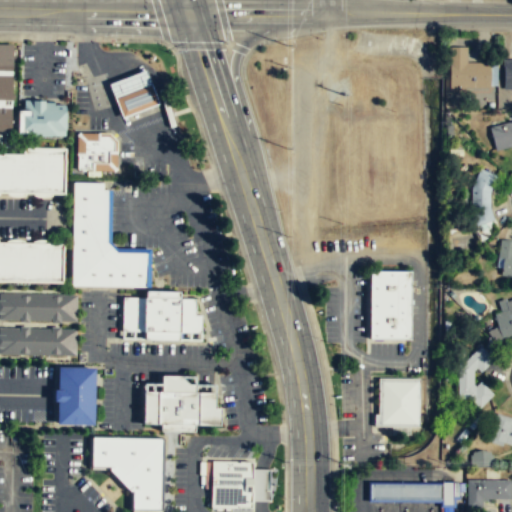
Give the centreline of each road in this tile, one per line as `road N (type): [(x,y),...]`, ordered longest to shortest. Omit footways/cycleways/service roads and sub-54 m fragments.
road 1 (secondary): [(308,430),(276,283),(192,16)]
road 2 (tertiary): [(192,16),(511,14)]
road 3 (tertiary): [(0,12),(192,16)]
road 4 (secondary): [(229,134),(236,55),(291,12)]
